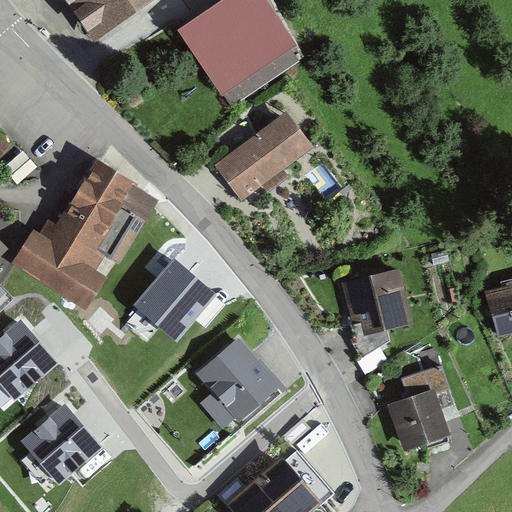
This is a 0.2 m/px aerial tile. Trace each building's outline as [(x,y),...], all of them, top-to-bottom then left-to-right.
[(139,0),(72,0),(95,31),(139,0)] [(254,0),(245,0),(189,37),(223,87),(285,45),(254,0)] [(307,150),(284,119),(223,164),(247,195),(307,150)] [(511,161),(496,186),(511,196),(511,161)] [(165,203),(106,164),(63,229),(54,223),(45,237),(39,233),(17,267),(94,317),(116,283),(103,275),(118,252),(128,259),(165,203)] [(0,279),(1,278),(0,276),(0,262),(10,252),(0,242),(0,279)] [(227,305),(175,261),(138,306),(176,339),(193,319),(206,330),(227,305)] [(406,271),(349,285),(360,326),(372,323),(376,336),(420,325),(406,271)] [(511,285),(492,289),(501,335),(511,332),(511,285)] [(21,324),(0,342),(0,378),(14,395),(54,361),(21,324)] [(282,392),(238,342),(203,373),(217,390),(203,402),(233,436),(282,392)] [(439,388),(402,400),(417,449),(454,437),(439,388)] [(26,443),(59,479),(98,447),(65,407),(26,443)] [(307,511),(332,491),(293,447),(230,502),(238,511),(307,511)]
